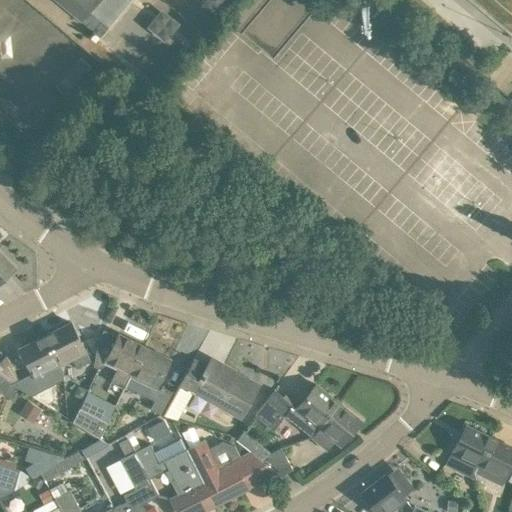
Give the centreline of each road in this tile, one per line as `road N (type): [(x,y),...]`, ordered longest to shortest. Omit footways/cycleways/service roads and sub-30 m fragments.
road 1 (unclassified): [(292,511),(454,379)]
road 2 (unclassified): [(454,379),(257,324)]
road 3 (residential): [(257,324),(87,264)]
